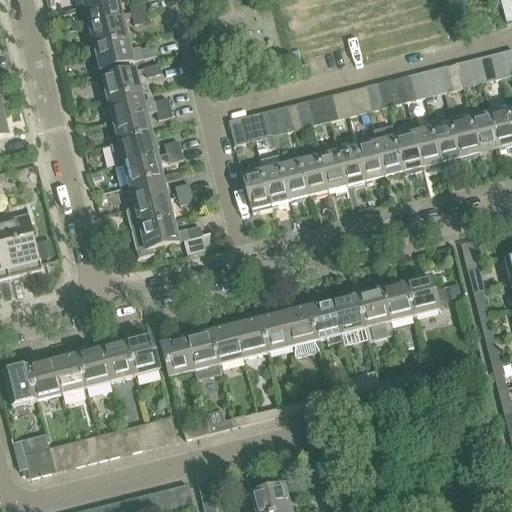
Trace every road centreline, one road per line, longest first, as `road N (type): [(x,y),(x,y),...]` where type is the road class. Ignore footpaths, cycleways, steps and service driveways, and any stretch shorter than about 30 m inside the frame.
road 1 (residential): [(339,511),(318,433),(9,511)]
road 2 (residential): [(100,310),(22,0)]
road 3 (residential): [(204,118),(511,42)]
road 4 (residential): [(244,274),(511,206)]
road 5 (residential): [(244,274),(204,118)]
road 6 (residential): [(100,310),(244,274)]
road 7 (residential): [(204,118),(174,0)]
